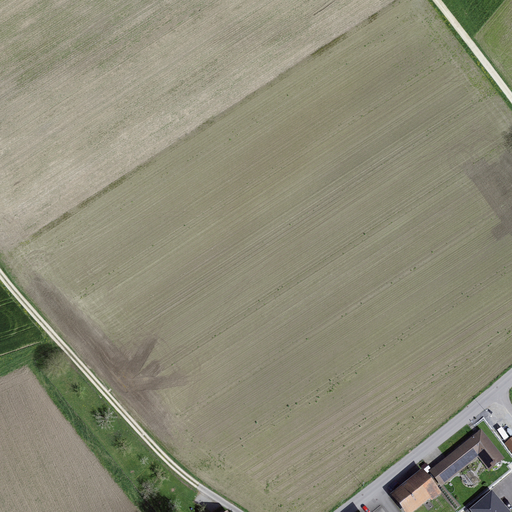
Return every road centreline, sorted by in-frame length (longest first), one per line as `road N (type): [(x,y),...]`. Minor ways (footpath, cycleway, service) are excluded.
road 1 (track): [(237,511),(150,444),(0,274)]
road 2 (unclassified): [(345,511),(511,377)]
road 3 (track): [(511,97),(436,0)]
